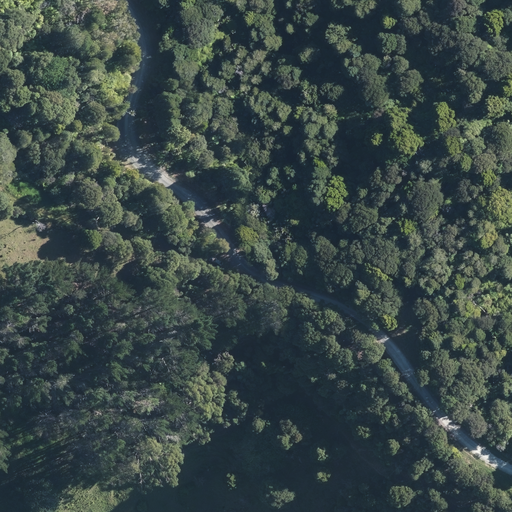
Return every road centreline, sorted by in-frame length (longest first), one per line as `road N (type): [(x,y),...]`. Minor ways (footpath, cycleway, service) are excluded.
road 1 (unclassified): [(261,273),(331,300),(372,330),(451,429),(511,470)]
road 2 (track): [(0,179),(261,273)]
